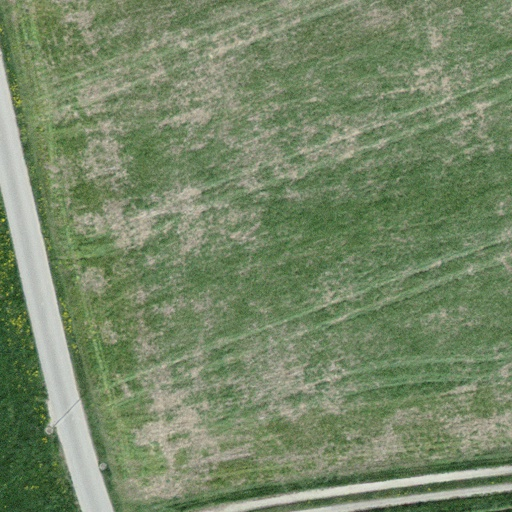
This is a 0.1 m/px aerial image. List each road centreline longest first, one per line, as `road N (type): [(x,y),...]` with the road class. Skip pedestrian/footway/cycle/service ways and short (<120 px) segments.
road 1 (track): [(0,118),(97,511)]
road 2 (track): [(511,479),(253,511)]
